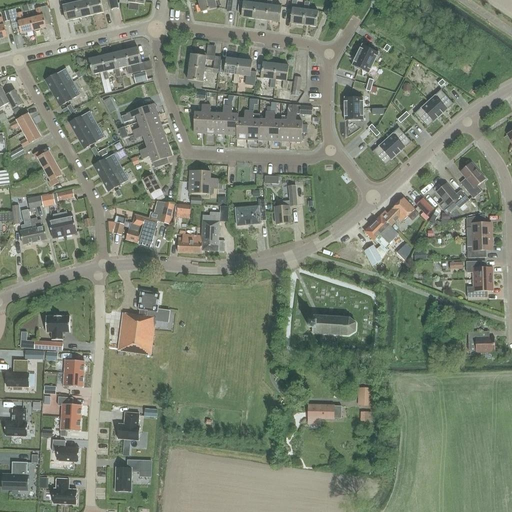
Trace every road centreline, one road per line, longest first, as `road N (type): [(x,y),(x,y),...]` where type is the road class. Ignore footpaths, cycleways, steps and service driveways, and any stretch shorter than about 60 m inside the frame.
road 1 (tertiary): [(102,267),(255,266),(330,238),(374,200)]
road 2 (residential): [(333,148),(308,160),(187,153),(162,81),(157,27)]
road 3 (residential): [(102,267),(90,511)]
road 4 (residential): [(102,267),(92,193),(19,57)]
road 5 (residential): [(157,27),(331,55)]
road 6 (residential): [(511,268),(509,191),(465,120)]
road 7 (residential): [(19,57),(157,27)]
road 8 (tertiary): [(374,200),(465,120)]
